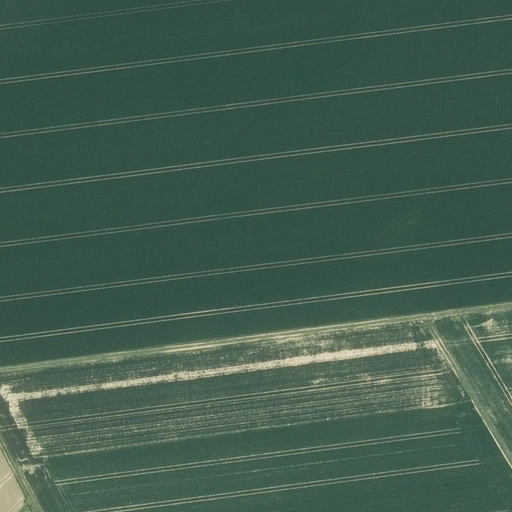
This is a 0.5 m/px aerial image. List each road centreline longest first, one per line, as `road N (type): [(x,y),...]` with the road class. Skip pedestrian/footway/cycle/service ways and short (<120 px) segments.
road 1 (track): [(0,371),(511,304)]
road 2 (track): [(425,315),(511,460)]
